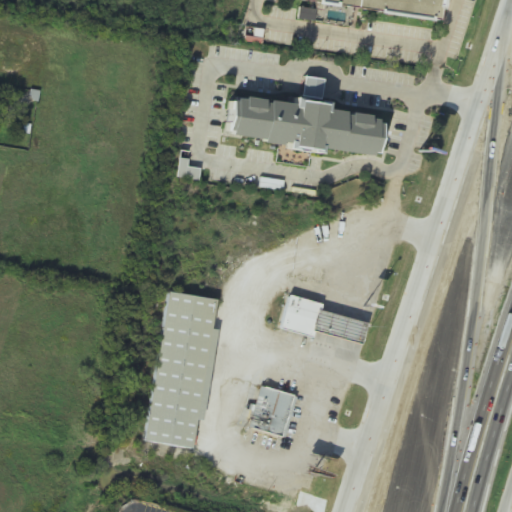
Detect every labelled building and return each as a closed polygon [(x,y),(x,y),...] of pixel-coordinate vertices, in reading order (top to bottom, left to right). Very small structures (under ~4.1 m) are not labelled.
[(299,0),(450,0),(442,35),(298,9),(299,0)] [(242,105),(237,144),(294,161),(327,165),(388,168),(391,127),(242,105)] [(141,443),(193,450),(215,301),(162,293),(141,443)] [(277,327),(355,345),(360,323),(318,313),(319,305),(284,297),(277,327)] [(292,398),(255,387),(244,429),(281,439),(292,398)]
